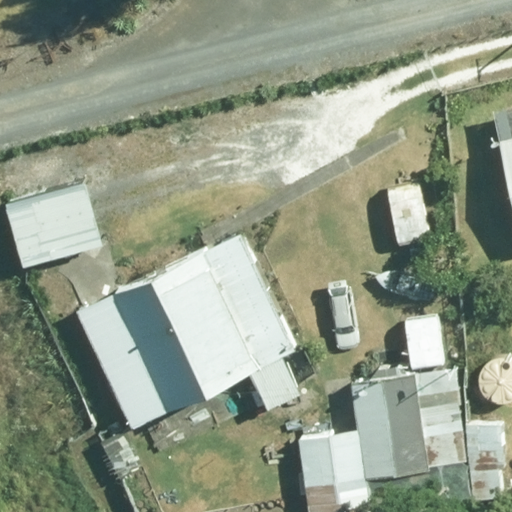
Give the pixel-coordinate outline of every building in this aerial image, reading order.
[(0,197),(70,177),(60,142),(0,159),(0,197)] [(32,261),(115,239),(98,176),(15,198),(32,261)] [(277,401),(318,382),(251,236),(89,310),(141,422),(261,366),(277,401)] [(436,461),(477,455),(464,364),(424,372),(436,461)] [(436,464),(436,461),(424,372),(361,380),(376,472),(436,464)] [(315,511),(376,511),(367,429),(306,435),(315,511)]
